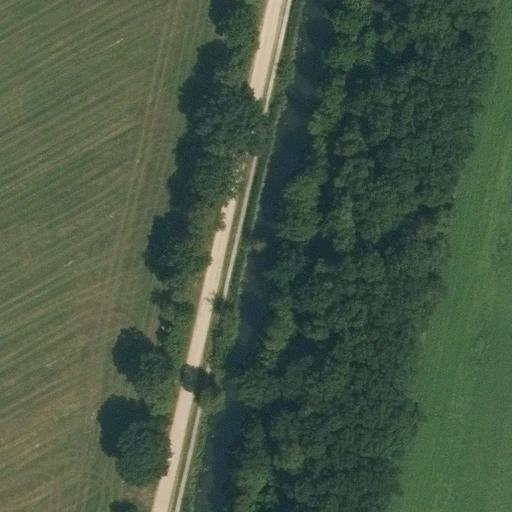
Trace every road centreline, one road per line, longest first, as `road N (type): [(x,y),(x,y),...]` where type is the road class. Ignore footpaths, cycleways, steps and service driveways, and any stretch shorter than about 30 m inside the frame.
road 1 (track): [(269,0),(154,511)]
road 2 (track): [(361,0),(246,511)]
